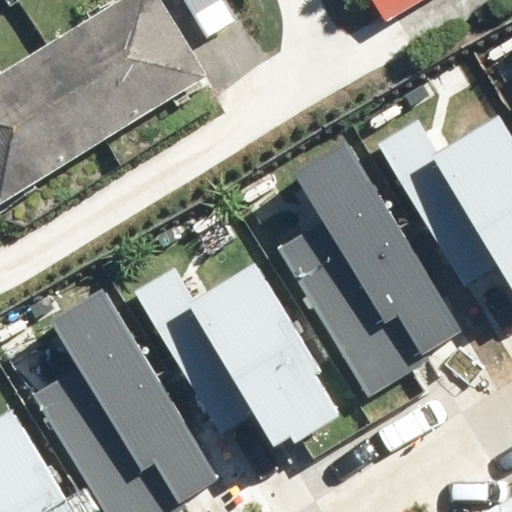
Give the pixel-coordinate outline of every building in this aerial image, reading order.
[(169,0),(125,0),(0,77),(0,190),(9,206),(218,77),(169,0)] [(236,0),(188,0),(211,37),(246,16),(236,0)] [(382,0),(395,20),(427,0),(382,0)] [(422,111),(382,134),(465,282),(505,260),(511,273),(511,125),(505,114),(443,148),(422,111)] [(332,209),(287,235),(388,407),(437,379),(426,361),(443,351),(438,342),(471,323),(358,131),(305,162),(332,209)] [(179,256),(139,279),(222,427),(261,405),(281,439),(299,429),(303,436),(348,411),(262,259),(200,293),(179,256)] [(81,358),(37,384),(111,511),(176,511),(176,510),(193,500),(188,492),(220,473),(108,281),(54,312),(81,358)] [(0,511),(76,511),(18,408),(0,418),(0,511)] [(511,511),(511,496),(489,511),(511,511)]
